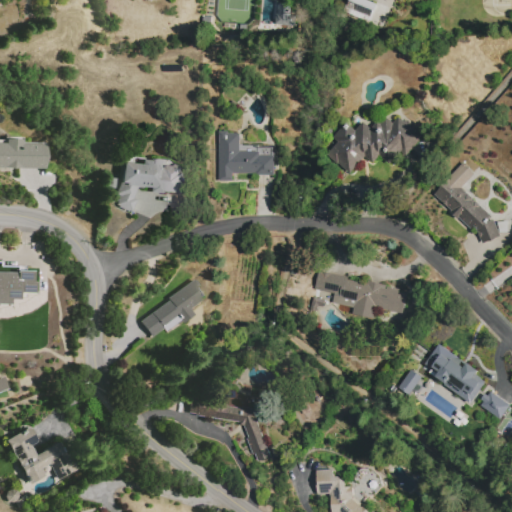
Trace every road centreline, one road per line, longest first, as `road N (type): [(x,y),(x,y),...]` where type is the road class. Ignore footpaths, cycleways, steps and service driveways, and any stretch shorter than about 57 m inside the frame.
road 1 (residential): [(511,339),(429,250),(385,225),(208,228),(90,263)]
road 2 (residential): [(248,511),(112,403),(95,361),(95,278),(72,236),(45,220),(0,213)]
